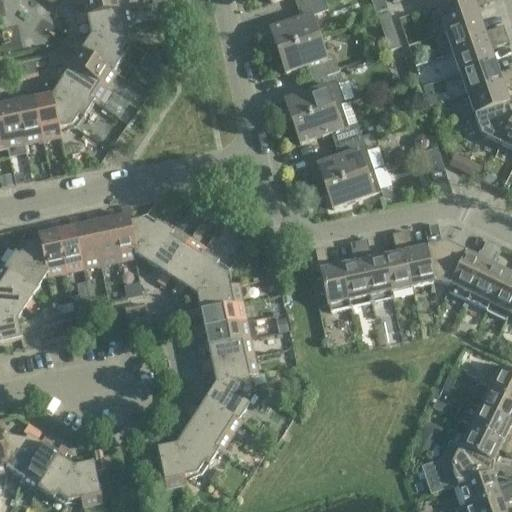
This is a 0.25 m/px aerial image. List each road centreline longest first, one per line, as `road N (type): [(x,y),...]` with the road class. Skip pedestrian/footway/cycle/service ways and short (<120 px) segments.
road 1 (residential): [(511,234),(444,208),(313,235),(264,198),(255,162)]
road 2 (residential): [(255,162),(0,214)]
road 3 (residential): [(255,162),(257,127),(227,0)]
